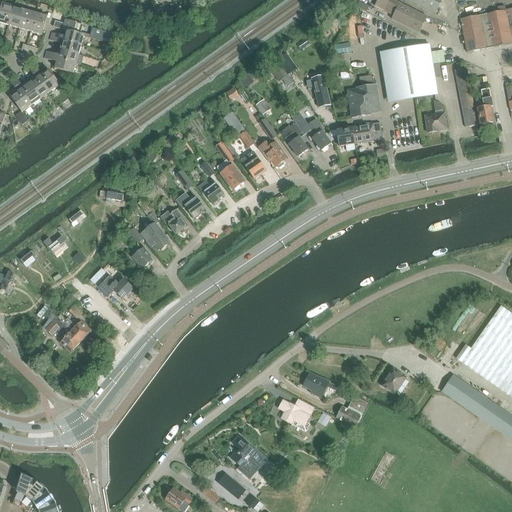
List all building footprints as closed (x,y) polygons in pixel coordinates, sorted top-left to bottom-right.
[(419,34),(427,18),(400,4),(393,0),(391,0),(378,0),(375,7),(394,17),(392,20),(419,34)] [(405,0),(435,15),(442,0),(405,0)] [(0,14),(0,23),(9,26),(14,7),(3,4),(0,14)] [(9,26),(20,29),(25,11),(14,7),(9,26)] [(461,20),(467,53),(511,44),(511,9),(506,11),(505,7),(498,9),(498,12),(461,20)] [(25,11),(20,29),(31,32),(36,14),(25,11)] [(48,17),(36,14),(31,32),(42,36),(48,17)] [(54,28),(66,31),(84,37),(104,42),(107,32),(93,28),(90,36),(81,33),(83,26),(65,20),(64,24),(55,22),(54,28)] [(357,21),(347,23),(349,39),(359,39),(357,21)] [(84,37),(66,31),(63,41),(82,46),(84,37)] [(82,46),(63,41),(61,50),(79,55),(82,46)] [(347,43),(334,45),(335,56),(331,57),(333,72),(350,69),(348,54),(346,55),(345,48),(348,48),(347,43)] [(380,53),(388,102),(438,94),(429,45),(380,53)] [(76,64),(79,55),(61,50),(58,59),(76,64)] [(286,54),(277,60),(287,75),(296,68),(286,54)] [(76,64),(58,59),(55,69),(73,74),(76,64)] [(49,70),(39,77),(51,93),(60,86),(49,70)] [(39,77),(30,84),(41,99),(51,93),(39,77)] [(323,77),(312,79),(312,80),(314,88),(319,109),(331,106),(323,77)] [(362,89),(347,91),(352,119),(371,116),(370,114),(380,112),(376,87),(375,87),(374,82),(361,84),(362,89)] [(30,84),(21,90),(32,106),(41,99),(30,84)] [(234,89),(226,94),(230,100),(238,95),(234,89)] [(32,106),(21,90),(11,97),(22,113),(32,106)] [(478,109),(481,125),(493,123),(490,107),(492,107),(489,90),(482,91),(485,108),(478,109)] [(264,101),(257,106),(264,116),(271,111),(264,101)] [(425,117),(428,133),(439,132),(439,131),(447,130),(444,114),(443,114),(441,104),(436,102),(434,102),(435,115),(425,117)] [(228,110),(223,114),(226,119),(224,120),(236,136),(238,134),(240,136),(240,137),(249,149),(255,144),(246,133),(244,130),(233,114),(231,115),(228,110)] [(28,121),(22,113),(18,116),(23,124),(28,121)] [(295,124),(302,133),(304,136),(309,132),(314,138),(312,139),(321,152),(321,151),(331,144),(323,133),(324,131),(316,120),(308,126),(307,125),(298,113),(291,118),(295,124)] [(265,120),(260,124),(272,141),(277,137),(265,120)] [(380,123),(355,127),(358,144),(383,140),(380,123)] [(295,124),(290,127),(294,133),(297,137),(302,133),(295,124)] [(358,144),(355,127),(340,130),(342,146),(358,144)] [(308,150),(300,139),(299,138),(298,139),(297,137),(294,133),(285,139),(289,145),(298,157),(308,150)] [(276,168),(276,167),(279,169),(284,165),(283,162),(288,159),(279,147),(277,148),(274,144),(267,149),(270,153),(265,157),(269,163),(271,161),(276,168)] [(152,149),(146,159),(152,162),(158,152),(152,149)] [(227,150),(221,154),(229,165),(234,161),(227,150)] [(241,161),(254,179),(266,171),(253,152),(241,161)] [(206,163),(201,166),(207,173),(210,178),(214,174),(206,163)] [(236,170),(235,171),(232,166),(222,174),(225,178),(224,179),(233,191),(245,182),(236,170)] [(182,171),(177,176),(187,190),(193,186),(182,171)] [(206,183),(198,188),(203,195),(204,194),(213,205),(225,196),(213,180),(212,181),(210,178),(207,173),(202,177),(206,183)] [(155,175),(147,181),(157,194),(165,187),(155,175)] [(183,209),(185,208),(193,219),(205,210),(194,194),(188,198),(187,196),(178,203),(183,209)] [(168,223),(176,235),(187,226),(176,211),(170,215),(168,212),(161,218),(166,225),(168,223)] [(152,213),(148,217),(155,226),(160,223),(152,213)] [(159,233),(156,229),(153,225),(141,234),(152,248),(154,246),(158,251),(160,250),(161,251),(169,244),(167,242),(168,241),(161,231),(159,233)] [(134,229),(129,233),(138,244),(143,240),(134,229)] [(151,258),(143,248),(142,250),(139,246),(132,251),(135,255),(130,259),(135,264),(137,263),(141,269),(143,267),(143,268),(152,261),(150,259),(151,258)] [(101,270),(94,276),(98,280),(104,273),(101,270)] [(114,291),(123,300),(133,290),(124,281),(119,286),(115,283),(111,288),(105,282),(98,289),(108,298),(114,291)] [(74,306),(70,311),(77,319),(82,314),(74,306)] [(460,347),(453,358),(510,398),(511,399),(511,318),(495,307),(464,350),(460,347)] [(63,314),(57,319),(81,343),(91,332),(81,322),(78,325),(70,317),(68,319),(63,314)] [(70,332),(57,319),(47,330),(53,336),(58,331),(66,338),(60,344),(70,354),(81,343),(70,332)] [(394,369),(383,386),(398,396),(407,381),(409,383),(411,380),(394,369)] [(311,394),(321,399),(328,385),(337,390),(338,387),(310,374),(303,387),(313,392),(311,394)] [(511,419),(452,377),(446,385),(511,431),(511,419)] [(347,411),(342,408),(336,419),(355,429),(368,405),(354,398),(347,411)] [(292,425),(306,433),(310,425),(306,423),(314,409),(298,401),(295,407),(290,405),(289,405),(283,402),(279,409),(285,413),(282,420),(292,425)] [(330,418),(324,414),(320,421),(326,425),(330,418)] [(241,468),(239,470),(248,478),(259,465),(261,467),(261,466),(259,465),(264,459),(263,458),(258,454),(239,437),(233,444),(240,450),(231,459),(240,467),(241,468)] [(386,453),(371,480),(380,485),(395,458),(386,453)] [(226,475),(218,484),(233,496),(240,487),(226,475)] [(35,482),(22,476),(17,493),(26,497),(35,482)] [(47,491),(35,482),(26,497),(33,503),(47,491)] [(184,511),(189,506),(193,500),(182,493),(181,494),(174,489),(166,500),(179,510),(181,511),(184,511)] [(55,503),(47,491),(33,503),(39,511),(55,503)] [(205,492),(200,498),(212,509),(217,503),(205,492)] [(58,511),(55,503),(39,511),(58,511)]
